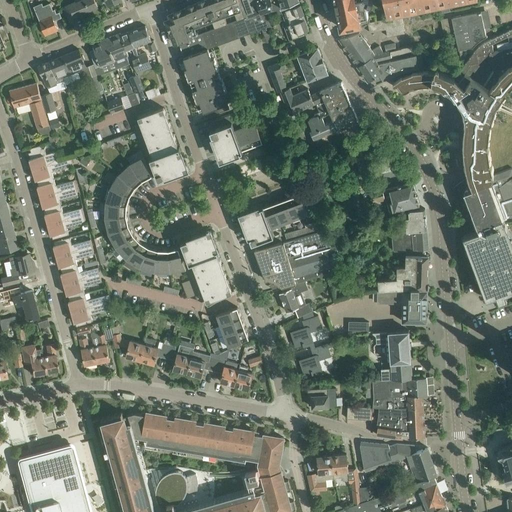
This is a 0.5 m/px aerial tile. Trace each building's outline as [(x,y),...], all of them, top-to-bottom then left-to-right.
[(79,0),(76,2),(75,1),(64,6),(70,21),(84,15),(83,12),(98,6),(95,1),(97,0),(79,0)] [(172,34),(175,43),(178,42),(193,37),(191,30),(193,29),(212,22),(214,29),(217,28),(227,24),(224,17),(234,13),(237,20),(239,20),(245,18),(238,0),(202,0),(196,2),(196,3),(185,7),(185,8),(169,14),(171,18),(166,20),(171,34),(172,34)] [(238,0),(245,18),(245,19),(263,12),(265,19),(282,12),(282,11),(299,4),(298,0),(238,0)] [(334,0),(338,16),(341,28),(362,23),(361,17),(366,16),(368,16),(365,1),(372,3),(373,0),(334,0)] [(387,12),(387,14),(388,14),(455,0),(384,0),(387,10),(386,11),(387,12)] [(50,3),(43,6),(42,4),(34,7),(45,35),(58,30),(54,20),(62,17),(59,12),(56,13),(55,9),(53,10),(50,3)] [(304,13),(300,4),(299,4),(282,11),(282,12),(285,20),(288,19),(289,24),(284,25),(289,39),(300,35),(299,33),(309,29),(305,18),(304,18),(302,14),(304,13)] [(482,39),(487,36),(487,35),(486,36),(481,11),(451,17),(458,49),(473,46),(474,45),(476,43),(478,41),(482,39)] [(245,19),(250,33),(261,29),(262,31),(269,29),(265,19),(263,12),(245,19)] [(423,20),(436,17),(435,12),(422,15),(423,20)] [(402,15),(368,22),(370,32),(386,29),(387,36),(405,32),(402,15)] [(245,35),(250,33),(245,19),(245,18),(239,20),(245,35)] [(239,37),(245,35),(239,20),(237,20),(234,21),(239,37)] [(154,40),(151,40),(145,25),(129,31),(135,47),(146,42),(150,52),(157,50),(154,40)] [(511,27),(509,29),(503,32),(497,35),(491,38),(484,42),(479,46),(474,51),(469,57),(493,52),(492,44),(493,43),(506,37),(508,36),(511,33),(511,27)] [(178,42),(184,57),(183,57),(187,67),(185,68),(190,81),(193,89),(198,102),(200,101),(204,111),(207,117),(230,108),(228,103),(228,102),(225,92),(227,91),(222,78),(219,70),(214,57),(212,58),(208,48),(223,43),(217,28),(214,29),(193,37),(178,42)] [(135,47),(129,31),(121,35),(127,51),(135,48),(135,47)] [(359,31),(348,35),(338,38),(357,66),(375,54),(383,52),(379,45),(372,50),(359,31)] [(106,38),(107,41),(115,60),(128,55),(127,51),(121,35),(120,33),(106,38)] [(393,84),(393,85),(393,86),(394,86),(395,86),(396,86),(397,85),(401,89),(401,90),(402,90),(402,91),(403,91),(404,91),(405,91),(406,91),(410,89),(409,88),(412,87),(415,86),(415,87),(422,85),(429,85),(432,85),(435,85),(435,86),(441,88),(448,91),(450,93),(452,95),(457,100),(458,101),(459,102),(453,107),(461,112),(464,113),(463,117),(462,118),(461,125),(461,126),(461,127),(460,128),(460,129),(460,130),(460,131),(460,132),(460,133),(460,134),(460,135),(460,136),(459,137),(459,138),(459,139),(459,140),(459,141),(459,142),(459,143),(459,144),(459,145),(459,146),(459,147),(459,148),(459,149),(459,150),(459,151),(460,152),(460,153),(460,154),(460,155),(460,156),(460,157),(460,158),(460,159),(460,160),(460,161),(461,162),(461,163),(461,164),(461,165),(461,166),(462,167),(462,168),(462,169),(462,170),(462,171),(463,172),(463,173),(463,174),(464,174),(465,178),(460,182),(455,185),(455,186),(454,186),(454,187),(454,188),(453,188),(453,189),(453,190),(453,191),(453,192),(453,193),(454,193),(454,194),(454,195),(455,195),(455,196),(456,196),(456,197),(457,197),(457,198),(458,198),(459,198),(460,198),(466,196),(468,201),(469,203),(471,207),(472,210),(478,226),(479,229),(463,235),(466,244),(469,243),(471,247),(472,252),(470,253),(472,261),(475,268),(478,267),(480,272),(482,277),(479,278),(482,286),(486,299),(489,298),(496,295),(499,301),(507,298),(507,296),(511,293),(511,236),(511,234),(505,222),(503,217),(510,215),(510,214),(511,214),(511,167),(511,168),(493,174),(492,172),(493,172),(491,165),(491,164),(490,164),(489,155),(488,148),(488,145),(488,144),(488,142),(489,135),(490,125),(496,109),(497,109),(500,105),(500,104),(498,103),(502,97),(506,91),(507,89),(509,87),(511,84),(511,33),(508,36),(509,41),(497,44),(498,51),(493,52),(469,57),(454,78),(439,72),(428,70),(412,72),(402,76),(394,81),(393,82),(393,83),(393,84)] [(104,39),(105,41),(92,45),(100,66),(115,60),(107,41),(106,38),(104,39)] [(384,45),(386,51),(396,49),(395,43),(384,45)] [(318,47),(297,55),(307,81),(328,73),(318,47)] [(375,54),(357,66),(368,81),(375,76),(379,82),(390,77),(406,71),(419,69),(415,55),(378,64),(375,60),(391,57),(391,55),(402,52),(401,48),(396,49),(386,51),(383,52),(375,54)] [(71,74),(74,80),(81,77),(87,75),(85,69),(86,69),(86,67),(83,61),(85,61),(83,55),(81,56),(78,49),(64,55),(71,74)] [(151,66),(145,52),(136,55),(139,64),(134,66),(138,76),(144,74),(142,69),(151,66)] [(56,74),(54,75),(56,80),(58,79),(59,82),(65,81),(63,77),(71,74),(64,55),(49,61),(56,74)] [(134,66),(139,64),(136,55),(131,57),(134,66)] [(56,74),(49,61),(38,65),(47,85),(53,83),(54,84),(59,82),(58,79),(56,80),(54,75),(56,74)] [(116,80),(122,78),(119,70),(113,73),(116,80)] [(98,74),(88,78),(93,93),(95,96),(104,93),(98,76),(98,74)] [(134,89),(141,86),(136,75),(130,77),(134,89)] [(283,79),(274,82),(278,91),(280,91),(286,88),(283,79)] [(359,120),(341,80),(321,89),(321,90),(311,95),(314,103),(316,102),(321,112),(327,110),(329,115),(319,118),(318,115),(308,119),(311,126),(309,127),(310,128),(314,139),(334,131),(350,124),(359,120)] [(10,90),(14,107),(30,103),(37,128),(48,125),(41,100),(42,99),(37,82),(10,90)] [(124,85),(123,86),(126,95),(127,95),(128,95),(130,94),(133,93),(129,82),(124,84),(124,85)] [(291,86),(286,88),(280,91),(290,113),(314,103),(311,95),(308,88),(294,94),(291,86)] [(47,113),(57,109),(51,92),(41,95),(47,113)] [(111,112),(125,107),(122,97),(107,102),(111,112)] [(156,155),(151,157),(150,155),(150,154),(139,124),(133,126),(142,149),(144,156),(152,175),(156,174),(158,179),(164,177),(165,177),(164,175),(183,168),(183,167),(182,167),(182,166),(184,165),(185,165),(180,150),(181,149),(180,146),(178,147),(173,133),(168,120),(164,107),(161,108),(154,111),(154,108),(153,108),(147,110),(137,114),(139,118),(142,117),(146,129),(151,142),(156,155)] [(236,152),(239,150),(240,152),(243,151),(242,149),(237,135),(235,129),(229,114),(212,121),(213,121),(215,128),(210,130),(212,136),(214,135),(215,138),(221,154),(223,153),(224,156),(236,152)] [(263,142),(255,121),(245,125),(252,146),(263,142)] [(298,141),(306,137),(300,123),(292,127),(298,141)] [(235,129),(237,135),(242,149),(252,146),(245,125),(235,129)] [(347,157),(354,154),(349,142),(342,145),(347,157)] [(41,145),(30,148),(31,151),(29,152),(30,159),(29,159),(32,170),(33,169),(59,162),(59,161),(56,151),(46,154),(44,147),(42,148),(41,145)] [(152,175),(144,156),(130,163),(143,180),(152,176),(152,175)] [(59,162),(33,169),(32,170),(35,180),(36,180),(37,183),(53,178),(51,171),(73,165),(71,158),(59,161),(59,162)] [(143,180),(130,163),(119,173),(135,187),(143,180)] [(130,196),(135,187),(119,173),(111,187),(130,196)] [(78,175),(80,183),(91,180),(90,177),(83,174),(78,175)] [(53,178),(37,183),(38,186),(37,186),(40,197),(41,196),(75,187),(73,179),(55,185),(53,178)] [(386,197),(391,214),(396,213),(395,212),(419,205),(413,182),(389,188),(391,196),(386,197)] [(106,202),(127,205),(130,196),(111,187),(104,183),(99,200),(106,202)] [(381,183),(368,186),(372,202),(385,198),(381,183)] [(75,187),(41,196),(40,197),(43,207),(44,207),(45,210),(61,206),(59,199),(77,194),(75,187)] [(312,212),(304,191),(294,195),(302,216),(312,212)] [(302,216),(294,195),(284,199),(292,219),(302,216)] [(292,219),(284,199),(274,203),(282,223),(292,219)] [(127,215),(127,205),(106,202),(105,217),(127,215)] [(282,223),(274,203),(264,206),(271,227),(282,223)] [(277,243),(274,235),(272,228),(271,227),(264,206),(263,205),(260,206),(261,208),(245,213),(246,216),(244,217),(246,222),(248,228),(250,233),(251,234),(251,236),(250,236),(252,242),(252,243),(257,241),(260,247),(277,243)] [(61,206),(45,210),(46,213),(44,214),(47,225),(49,224),(83,214),(81,207),(63,212),(61,206)] [(6,213),(5,208),(0,209),(0,223),(10,221),(8,213),(6,213)] [(405,217),(404,217),(405,231),(410,231),(427,228),(426,218),(425,208),(420,209),(409,210),(409,217),(405,217)] [(83,214),(49,224),(47,225),(50,235),(52,235),(53,238),(69,234),(67,227),(85,222),(83,214)] [(129,225),(127,215),(105,217),(109,232),(129,225)] [(12,229),(10,221),(0,223),(0,238),(9,236),(12,235),(11,229),(12,229)] [(134,234),(129,225),(109,232),(116,246),(134,234)] [(394,251),(397,251),(396,251),(417,250),(428,249),(427,228),(410,231),(405,231),(398,231),(398,233),(394,233),(394,234),(393,234),(392,235),(392,238),(392,248),(393,248),(393,250),(394,251)] [(254,249),(266,280),(269,279),(283,286),(290,284),(305,280),(327,274),(342,269),(343,269),(334,236),(331,237),(330,233),(328,234),(322,230),(282,242),(277,243),(260,247),(254,249)] [(183,246),(179,248),(186,268),(189,279),(195,295),(197,298),(202,296),(190,263),(195,261),(200,274),(205,287),(209,299),(206,300),(208,304),(224,298),(223,296),(232,292),(227,279),(222,266),(217,253),(219,252),(217,249),(216,250),(211,234),(208,235),(207,233),(188,240),(187,239),(182,241),(181,241),(183,246)] [(127,258),(140,241),(134,234),(116,246),(127,258)] [(12,235),(9,236),(0,238),(0,248),(1,253),(18,248),(15,240),(14,240),(12,235)] [(70,237),(54,241),(55,245),(53,245),(56,256),(58,256),(92,246),(90,239),(72,244),(70,237)] [(140,266),(149,247),(140,241),(127,258),(140,266)] [(92,246),(58,256),(56,256),(59,267),(60,266),(61,270),(77,265),(76,258),(94,253),(92,246)] [(155,271),(159,250),(149,247),(140,266),(155,271)] [(186,268),(179,248),(169,250),(170,272),(186,268)] [(170,272),(169,250),(159,250),(155,271),(170,272)] [(10,260),(12,268),(18,267),(20,273),(32,270),(28,254),(16,257),(17,258),(10,260)] [(406,266),(397,266),(397,278),(377,279),(377,290),(409,288),(409,287),(427,287),(428,255),(406,254),(406,266)] [(77,265),(61,270),(62,273),(61,273),(64,284),(65,284),(100,274),(98,267),(79,272),(77,265)] [(342,269),(327,274),(331,287),(345,283),(342,269)] [(3,286),(19,283),(17,274),(1,277),(3,286)] [(100,274),(65,284),(64,284),(67,294),(68,294),(69,297),(85,293),(83,286),(102,281),(100,274)] [(313,311),(309,302),(306,303),(301,291),(306,290),(308,289),(305,280),(290,284),(291,288),(289,288),(279,292),(287,311),(291,310),(294,308),(298,317),(307,313),(313,311)] [(427,287),(409,287),(409,288),(377,290),(377,302),(399,302),(399,300),(403,300),(402,321),(426,322),(427,287)] [(0,300),(11,298),(9,289),(0,291),(0,300)] [(12,296),(14,303),(22,301),(27,319),(38,316),(31,290),(20,293),(20,294),(12,296)] [(85,293),(69,297),(70,301),(68,301),(71,312),(73,311),(111,301),(109,294),(87,300),(85,293)] [(111,301),(73,311),(71,312),(74,322),(75,322),(76,326),(93,321),(91,314),(113,308),(111,301)] [(241,317),(237,307),(217,314),(221,325),(241,317)] [(303,327),(291,331),(293,338),(294,338),(296,346),(305,344),(306,345),(307,345),(307,346),(317,343),(313,331),(325,327),(320,314),(303,320),(306,327),(303,328),(303,327)] [(0,321),(2,329),(17,325),(15,316),(0,319),(0,321)] [(245,327),(241,317),(221,325),(224,335),(245,327)] [(40,329),(50,326),(47,319),(38,322),(40,329)] [(213,335),(211,328),(209,321),(204,323),(208,337),(213,335)] [(349,321),(349,333),(369,332),(369,322),(349,321)] [(90,325),(81,327),(77,328),(79,334),(91,331),(90,325)] [(123,346),(122,345),(129,347),(126,356),(140,359),(144,344),(130,341),(121,338),(119,333),(118,325),(112,326),(114,334),(113,334),(114,339),(116,347),(123,346)] [(104,334),(99,335),(94,331),(91,332),(94,346),(97,362),(110,359),(107,344),(106,344),(106,341),(114,339),(113,334),(114,334),(112,326),(103,328),(104,334)] [(245,327),(224,335),(228,345),(249,338),(245,327)] [(409,328),(372,330),(377,333),(377,342),(384,341),(387,344),(385,347),(385,352),(387,353),(391,353),(392,367),(392,378),(412,377),(411,361),(409,328)] [(155,339),(146,337),(144,344),(140,359),(154,363),(156,355),(166,357),(169,345),(171,336),(166,335),(164,343),(163,343),(161,348),(153,346),(155,339)] [(80,339),(82,349),(81,349),(85,364),(97,362),(94,346),(89,348),(86,337),(80,339)] [(22,365),(20,352),(18,340),(12,341),(13,353),(16,366),(22,365)] [(21,346),(23,357),(29,356),(33,374),(45,372),(41,349),(36,350),(35,343),(21,346)] [(44,356),(43,349),(41,349),(45,372),(58,369),(56,354),(55,354),(53,344),(46,345),(48,355),(44,356)] [(311,357),(299,361),(302,368),(305,376),(314,373),(315,375),(316,376),(325,373),(321,361),(333,357),(329,344),(312,349),(314,357),(312,358),(311,357)] [(169,345),(166,357),(176,360),(173,368),(187,372),(191,356),(177,353),(178,347),(169,345)] [(223,359),(225,350),(218,354),(213,370),(223,373),(221,381),(235,385),(240,365),(240,364),(231,362),(229,367),(221,365),(223,359)] [(204,354),(193,351),(191,356),(187,372),(201,376),(204,367),(213,370),(218,354),(211,352),(210,356),(209,361),(202,360),(204,354)] [(261,355),(251,358),(248,359),(250,366),(263,362),(261,355)] [(247,371),(248,367),(240,365),(235,385),(249,389),(253,373),(247,371)] [(381,379),(372,380),(373,396),(372,407),(380,407),(397,409),(418,408),(423,407),(423,394),(427,394),(426,376),(412,377),(392,378),(381,379)] [(319,409),(322,409),(323,406),(328,406),(328,398),(334,397),(333,388),(308,389),(308,403),(312,403),(312,407),(317,407),(319,409)] [(348,405),(347,408),(347,418),(372,419),(372,407),(348,405)] [(423,407),(418,408),(397,409),(380,407),(378,424),(396,427),(407,427),(407,421),(424,420),(423,407)] [(196,423),(196,420),(176,416),(175,420),(166,418),(167,415),(146,411),(146,414),(134,413),(128,414),(129,416),(123,417),(122,412),(102,417),(103,421),(98,422),(101,431),(105,430),(109,444),(105,445),(110,463),(114,461),(117,473),(113,474),(118,492),(122,491),(125,503),(121,504),(123,511),(286,511),(296,509),(294,500),(289,501),(287,491),(291,490),(288,480),(284,481),(281,470),(279,464),(284,437),(264,434),(264,435),(254,433),(255,430),(234,427),(234,430),(225,428),(225,425),(205,422),(204,425),(196,423)] [(428,432),(438,431),(437,412),(427,412),(428,432)] [(376,434),(396,438),(409,438),(425,437),(424,420),(407,421),(407,427),(396,427),(378,424),(376,434)] [(417,451),(415,445),(397,443),(389,446),(388,444),(361,441),(360,446),(362,457),(364,468),(365,471),(365,469),(374,466),(375,468),(384,465),(384,463),(393,460),(394,461),(407,457),(411,470),(413,469),(413,470),(417,469),(421,480),(434,476),(437,475),(428,447),(417,451)] [(511,443),(500,446),(497,451),(499,456),(503,458),(506,468),(503,469),(506,482),(511,480),(511,443)] [(25,508),(8,511),(90,511),(72,446),(72,445),(71,445),(71,444),(70,444),(70,445),(20,458),(19,458),(19,459),(19,460),(27,490),(21,492),(21,493),(25,508)] [(348,470),(346,453),(332,455),(335,478),(342,477),(343,480),(349,480),(348,470)] [(332,455),(318,456),(319,472),(319,473),(315,474),(315,472),(308,474),(311,490),(312,490),(325,489),(324,479),(335,478),(332,455)] [(406,487),(399,490),(386,494),(372,499),(361,503),(353,506),(345,508),(336,511),(335,511),(384,511),(386,511),(393,511),(424,501),(423,499),(426,498),(425,498),(441,492),(434,476),(421,480),(406,487)] [(361,503),(360,487),(359,478),(351,479),(353,506),(361,503)] [(361,503),(372,499),(371,486),(360,487),(361,503)] [(425,498),(426,498),(423,499),(424,501),(393,511),(425,511),(446,504),(441,492),(425,498)]
